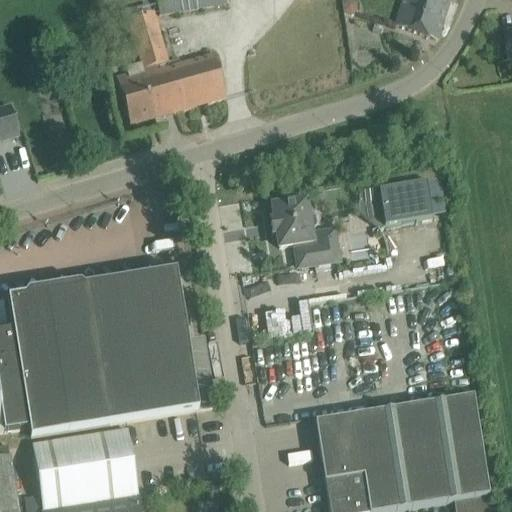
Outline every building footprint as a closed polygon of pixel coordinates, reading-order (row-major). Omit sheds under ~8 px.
[(155,0),(158,18),(225,7),(223,0),(155,0)] [(407,0),(404,10),(401,9),(394,29),(436,43),(450,3),(447,1),(447,0),(407,0)] [(141,67),(142,73),(167,65),(153,15),(151,15),(148,6),(126,13),(141,67)] [(213,59),(169,71),(144,78),(142,73),(141,67),(125,71),(127,79),(117,82),(130,129),(225,102),(213,59)] [(9,110),(0,112),(0,144),(18,139),(9,110)] [(443,148),(441,136),(430,138),(431,149),(443,148)] [(426,187),(379,194),(384,230),(431,223),(426,187)] [(307,217),(305,204),(272,209),(274,224),(270,225),(272,236),(276,236),(279,251),(296,248),(297,254),(295,254),(298,270),(338,264),(333,234),(311,238),(310,233),(313,231),(316,228),(314,220),(311,217),(307,217)] [(7,302),(12,333),(29,432),(30,437),(108,424),(109,426),(215,411),(212,393),(211,394),(214,410),(198,412),(175,274),(7,302)] [(0,449),(6,448),(4,436),(29,432),(12,333),(0,335),(0,449)] [(473,400),(334,423),(315,426),(328,511),(412,511),(454,505),(454,511),(490,511),(489,499),(473,400)] [(42,511),(139,511),(126,433),(32,449),(42,511)] [(0,511),(17,511),(9,460),(8,460),(6,448),(0,449),(0,511)]
